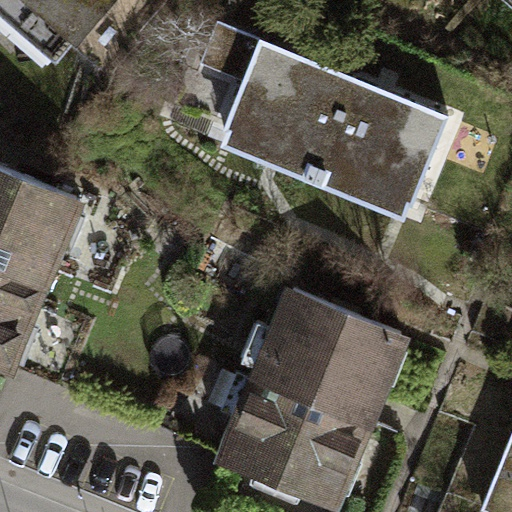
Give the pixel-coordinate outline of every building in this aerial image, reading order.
[(116,0),(0,0),(0,13),(56,66),(116,0)] [(245,81),(223,146),(313,182),(356,79),(288,53),(281,83),(249,70),(261,42),(222,25),(206,66),(245,81)] [(421,106),(356,79),(313,182),(409,219),(433,159),(473,176),(490,134),(449,119),(438,148),(409,137),(421,106)] [(0,166),(0,270),(49,290),(84,202),(0,166)] [(49,290),(0,270),(0,369),(17,376),(49,290)] [(288,284),(253,377),(378,431),(414,338),(288,284)] [(340,511),(378,431),(253,377),(216,460),(339,511),(340,511)] [(511,511),(511,445),(484,511),(511,511)]
